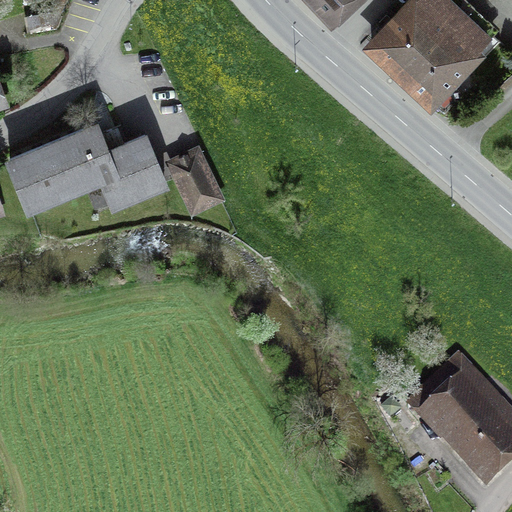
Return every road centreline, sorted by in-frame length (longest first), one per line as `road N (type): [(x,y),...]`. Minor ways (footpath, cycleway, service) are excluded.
road 1 (secondary): [(265,0),(511,215)]
road 2 (unclassified): [(120,0),(68,82),(0,128)]
